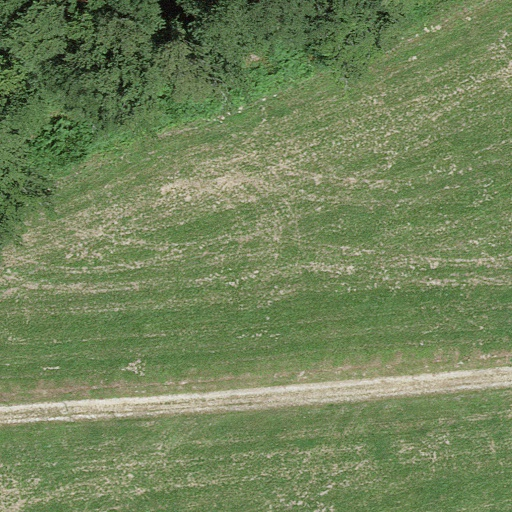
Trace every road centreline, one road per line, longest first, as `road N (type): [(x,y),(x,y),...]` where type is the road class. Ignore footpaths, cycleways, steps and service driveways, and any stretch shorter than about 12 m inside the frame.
road 1 (track): [(0,428),(511,386)]
road 2 (track): [(0,141),(308,0)]
